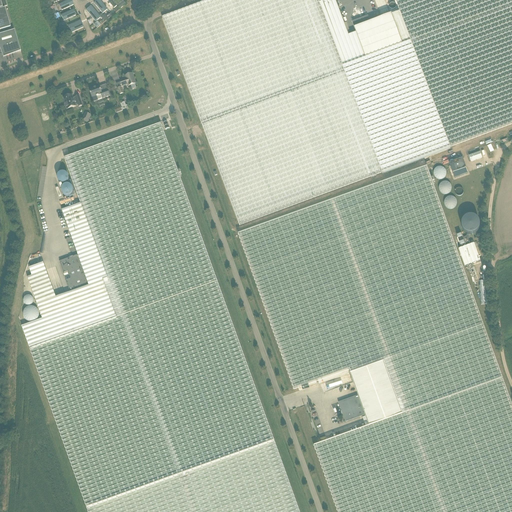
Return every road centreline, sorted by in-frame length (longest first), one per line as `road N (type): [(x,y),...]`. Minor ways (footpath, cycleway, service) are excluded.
road 1 (unclassified): [(320,511),(157,54)]
road 2 (track): [(511,385),(489,222),(500,150),(511,142)]
road 3 (unclassified): [(157,54),(22,100)]
